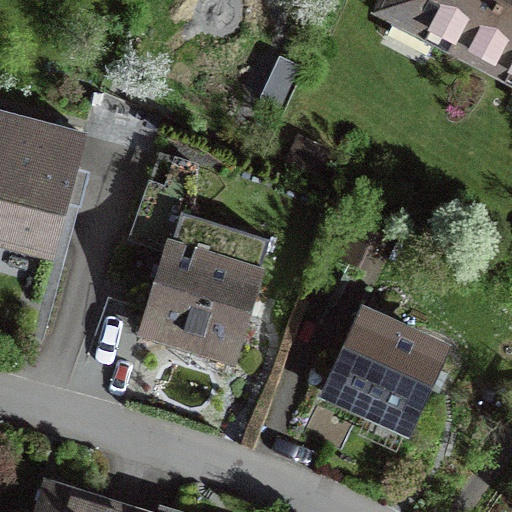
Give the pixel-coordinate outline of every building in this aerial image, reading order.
[(511,0),(392,0),(388,8),(511,72),(511,0)] [(86,133),(0,109),(0,241),(54,256),(69,197),(82,201),(89,171),(77,168),(86,133)] [(197,335),(237,347),(269,239),(182,212),(186,163),(173,159),(164,188),(148,183),(131,239),(168,250),(144,330),(194,345),(197,335)] [(414,418),(444,352),(360,314),(326,390),(372,411),(377,401),(414,418)] [(123,511),(44,487),(36,511),(123,511)]
